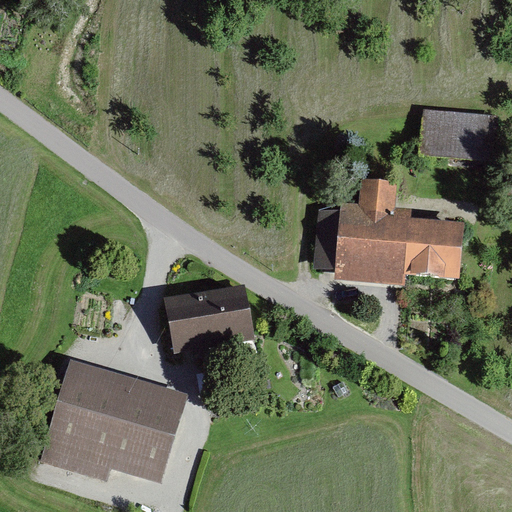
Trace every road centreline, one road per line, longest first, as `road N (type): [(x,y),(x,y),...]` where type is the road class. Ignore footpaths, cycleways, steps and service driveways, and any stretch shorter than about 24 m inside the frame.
road 1 (residential): [(0,97),(139,204),(511,429)]
road 2 (unknown): [(177,227),(124,366)]
